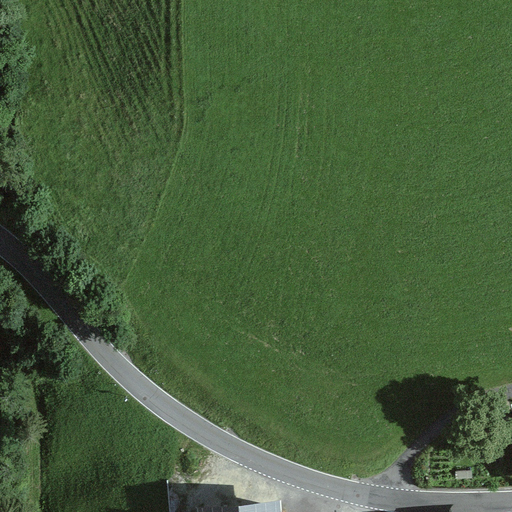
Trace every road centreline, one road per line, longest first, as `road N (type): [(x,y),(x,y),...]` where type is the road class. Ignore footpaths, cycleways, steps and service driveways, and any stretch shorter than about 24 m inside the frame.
road 1 (unclassified): [(0,240),(118,368),(218,441),(302,477),(380,498),(511,501)]
road 2 (track): [(0,346),(28,407),(37,511)]
